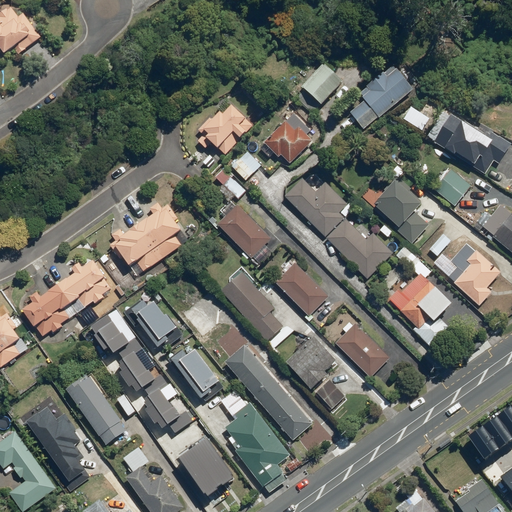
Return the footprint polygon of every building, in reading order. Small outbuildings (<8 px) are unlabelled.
[(12,8),(0,16),(0,46),(7,56),(16,49),(20,55),(43,39),(25,15),(20,18),(12,8)] [(303,87),(323,105),(345,82),(325,64),(303,87)] [(366,101),(351,113),(364,129),(379,118),(380,119),(415,90),(396,66),(387,74),(386,73),(368,87),(369,88),(361,94),(366,101)] [(212,143),(219,149),(235,132),(241,138),(254,125),(233,106),(225,115),(221,112),(213,121),(211,119),(200,131),(205,136),(199,142),(207,149),(212,143)] [(465,123),(453,115),(435,142),(486,175),(495,161),(500,164),(511,145),(511,144),(493,132),(492,135),(489,133),(488,135),(466,121),(465,123)] [(287,122),(265,143),(279,158),(282,156),(291,165),(314,142),(301,129),(303,126),(294,117),(288,123),(287,122)] [(263,165),(249,152),(233,169),(246,182),(263,165)] [(249,192),(226,170),(217,179),(223,185),(218,190),(231,202),(232,201),(236,197),(239,201),(249,192)] [(435,190),(456,207),(473,186),(452,170),(435,190)] [(387,192),(375,205),(376,207),(374,209),(387,220),(389,218),(397,226),(395,229),(413,245),(431,225),(416,212),(423,205),(410,192),(412,190),(398,177),(385,191),(387,192)] [(304,180),(286,197),(326,238),(346,219),(341,214),(349,206),(326,183),(316,192),(304,180)] [(124,258),(130,266),(138,261),(145,271),(182,246),(175,236),(183,231),(176,221),(179,219),(169,205),(163,210),(159,203),(150,209),(155,215),(125,235),(121,229),(113,235),(117,241),(111,245),(121,260),(124,258)] [(218,225),(252,259),(272,239),(238,205),(218,225)] [(495,236),(494,238),(511,252),(511,213),(502,205),(484,227),(495,236)] [(327,239),(368,280),(394,254),(374,234),(368,240),(347,219),(327,239)] [(430,251),(437,258),(452,243),(444,235),(430,251)] [(456,283),(455,284),(481,306),(493,293),(488,288),(502,273),(478,251),(477,252),(468,244),(452,262),(443,254),(435,264),(456,283)] [(27,309),(24,311),(36,327),(37,327),(44,337),(53,331),(54,333),(63,327),(62,324),(94,302),(96,304),(106,297),(104,295),(113,289),(106,279),(106,278),(95,262),(84,269),(80,263),(72,269),(76,275),(42,298),(38,292),(30,297),(35,303),(33,304),(33,303),(26,308),(27,309)] [(296,263),(276,283),(310,317),(330,297),(296,263)] [(243,273),(222,292),(268,342),(285,327),(271,312),(275,309),(243,273)] [(399,290),(389,299),(417,327),(414,330),(437,353),(457,333),(441,317),(454,305),(431,282),(431,283),(422,274),(403,293),(399,290)] [(199,299),(182,313),(203,339),(220,325),(199,299)] [(145,302),(134,310),(140,319),(139,320),(160,348),(163,346),(166,349),(184,335),(169,315),(167,317),(156,302),(149,307),(145,302)] [(0,366),(1,368),(32,348),(25,337),(21,339),(15,330),(18,328),(8,313),(2,317),(0,314),(0,366)] [(99,335),(174,436),(193,422),(118,321),(99,335)] [(356,324),(337,344),(372,378),(391,359),(356,324)] [(316,337),(288,363),(312,390),(329,375),(326,372),(338,361),(316,337)] [(246,345),(226,363),(294,442),(315,424),(246,345)] [(184,350),(170,360),(184,380),(186,378),(202,400),(205,398),(207,400),(224,388),(197,350),(188,356),(184,350)] [(81,381),(67,390),(100,437),(101,436),(107,445),(127,431),(121,423),(122,422),(92,378),(83,384),(81,381)] [(329,378),(315,389),(333,409),(346,398),(329,378)] [(126,395),(118,400),(129,418),(137,413),(126,395)] [(235,413),(222,422),(229,431),(226,434),(234,444),(232,445),(260,482),(262,481),(266,488),(284,475),(280,469),(281,468),(275,459),(288,450),(248,397),(232,409),(235,413)] [(71,481),(85,471),(78,462),(84,458),(77,449),(85,443),(68,418),(59,425),(48,409),(28,423),(71,481)] [(138,415),(132,419),(142,434),(148,429),(138,415)] [(57,489),(16,431),(0,442),(0,462),(5,469),(13,463),(16,467),(14,468),(21,479),(23,477),(26,481),(15,489),(29,508),(57,489)] [(501,435),(478,450),(502,486),(504,485),(511,497),(511,434),(504,440),(501,435)] [(209,495),(237,473),(209,436),(181,458),(209,495)] [(289,464),(286,467),(291,473),(303,464),(302,463),(310,456),(305,449),(296,456),(298,458),(294,461),(291,456),(286,460),(289,464)] [(142,468),(127,478),(151,511),(180,511),(185,509),(162,476),(156,481),(146,466),(142,469),(142,468)] [(470,492),(456,501),(463,511),(487,511),(499,504),(482,479),(468,489),(470,492)] [(435,511),(424,498),(415,505),(413,503),(401,511),(435,511)] [(109,511),(101,500),(84,511),(133,511),(132,509),(127,511),(109,511)]
